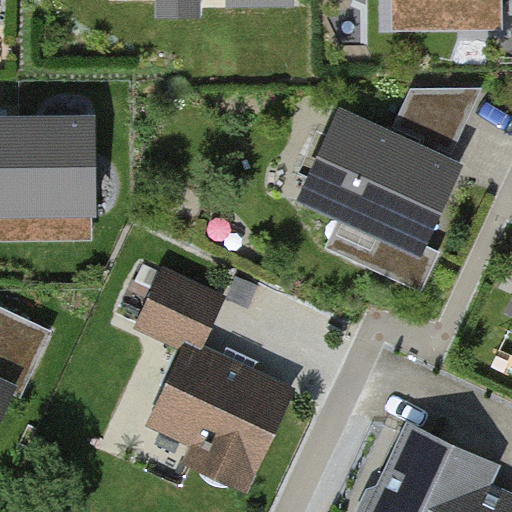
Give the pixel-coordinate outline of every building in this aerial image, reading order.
[(477,0),(478,28),(506,27),(505,0),(477,0)] [(480,93),(408,94),(393,127),(453,155),(480,93)] [(457,171),(343,118),(308,194),(388,231),(372,266),(423,289),(439,253),(423,245),(457,171)] [(93,121),(0,122),(0,212),(94,211),(93,121)] [(221,300),(167,275),(143,326),(192,349),(197,351),(221,300)] [(0,418),(12,392),(21,396),(53,334),(0,309),(0,418)] [(245,484),(288,393),(192,349),(158,422),(203,443),(195,461),(245,484)] [(502,511),(511,490),(511,488),(394,436),(359,511),(502,511)] [(511,511),(511,490),(502,511),(511,511)]
